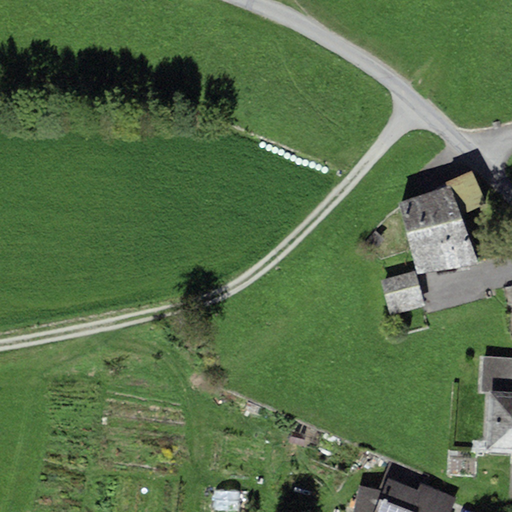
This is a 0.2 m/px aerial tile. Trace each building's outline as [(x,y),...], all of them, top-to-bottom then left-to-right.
[(448,187),(450,186),(461,215),(487,203),(472,172),(446,183),(448,187)] [(448,187),(399,204),(419,274),(480,265),(461,215),(450,186),(448,187)] [(425,306),(415,272),(382,281),(392,316),(425,306)] [(511,358),(482,358),(480,391),(490,392),(511,392),(511,358)] [(511,392),(490,392),(486,453),(511,453),(511,392)] [(390,479),(408,486),(414,471),(390,462),(384,477),(390,479)] [(361,484),(354,511),(449,511),(456,497),(422,484),(419,491),(408,486),(390,479),(384,492),(361,484)]
